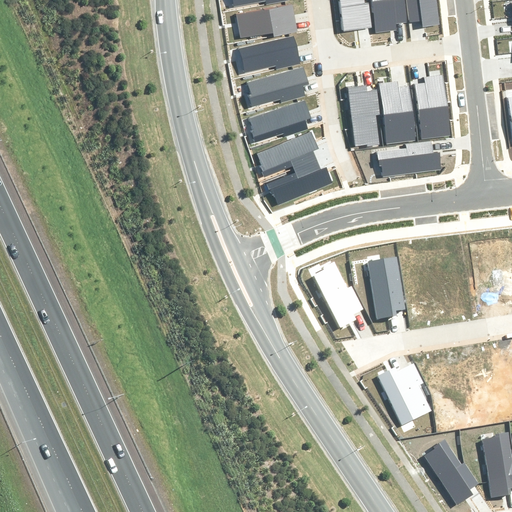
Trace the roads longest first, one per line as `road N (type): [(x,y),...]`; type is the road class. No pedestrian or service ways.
road 1 (motorway): [(0,203),(142,511)]
road 2 (residential): [(244,264),(279,240),(350,214),(486,196)]
road 3 (tertiary): [(282,357),(219,249),(198,190),(197,156)]
road 4 (motorway): [(81,511),(0,336)]
road 5 (tertiary): [(387,511),(282,357)]
road 6 (residential): [(464,38),(486,196)]
road 7 (tertiary): [(197,156),(176,0)]
road 8 (residential): [(323,57),(464,38)]
road 9 (residential): [(372,340),(511,317)]
